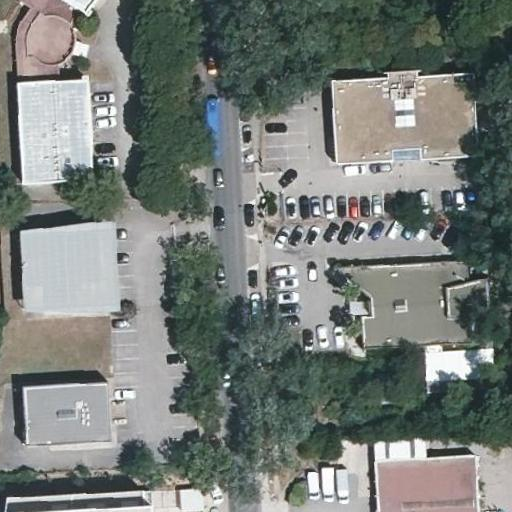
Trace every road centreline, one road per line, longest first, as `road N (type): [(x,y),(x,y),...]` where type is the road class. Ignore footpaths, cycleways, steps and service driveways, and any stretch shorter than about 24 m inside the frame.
road 1 (residential): [(219,0),(244,511)]
road 2 (unknown): [(164,497),(156,236),(123,110),(119,49),(128,0)]
road 3 (unknown): [(121,494),(27,483),(0,500)]
